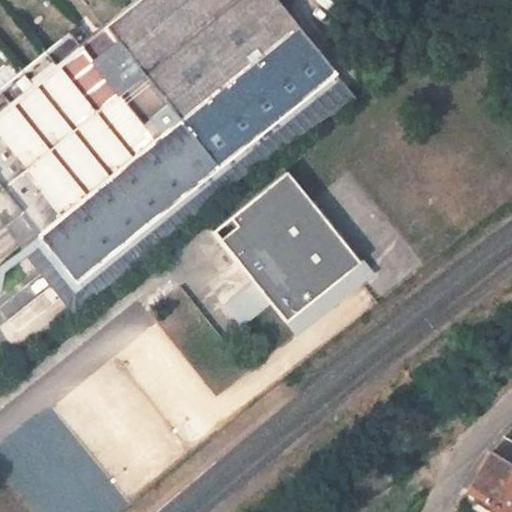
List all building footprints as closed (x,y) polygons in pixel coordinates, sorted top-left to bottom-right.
[(0,243),(28,221),(45,242),(84,290),(342,85),(273,0),(156,0),(0,124),(0,243)] [(84,290),(45,242),(28,256),(80,322),(240,191),(359,108),(342,85),(84,290)] [(248,305),(265,326),(281,310),(306,343),(379,281),(294,178),(221,239),(264,290),(248,305)] [(265,326),(248,305),(241,310),(257,331),(265,326)] [(490,511),(511,511),(511,471),(494,460),(470,499),(490,511)]
